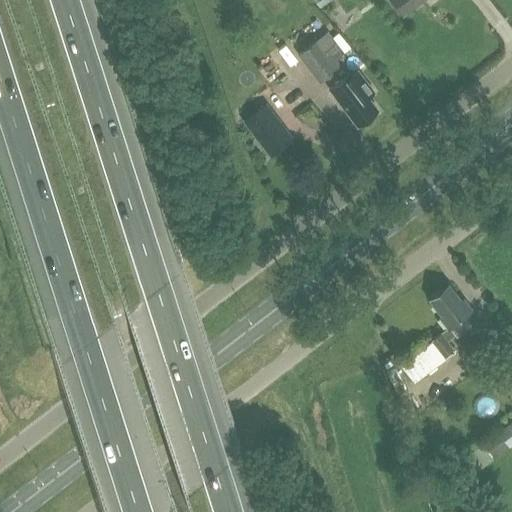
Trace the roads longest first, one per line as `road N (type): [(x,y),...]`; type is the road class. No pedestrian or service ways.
road 1 (unclassified): [(0,460),(511,64)]
road 2 (primary): [(13,511),(511,125)]
road 3 (motorway): [(229,511),(63,0)]
road 4 (motorway): [(0,81),(135,511)]
road 5 (unclassified): [(511,187),(242,394)]
road 6 (unclassified): [(77,511),(92,511),(242,394)]
